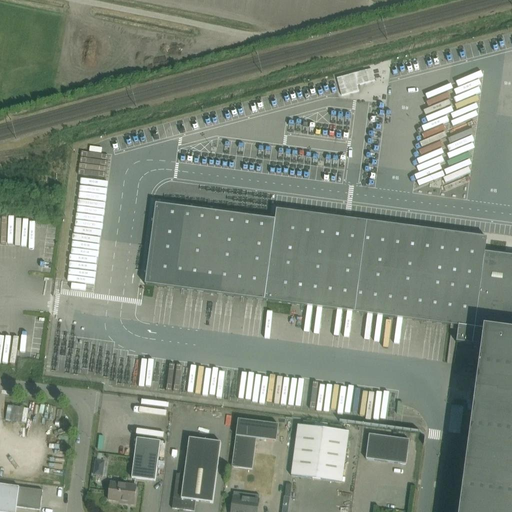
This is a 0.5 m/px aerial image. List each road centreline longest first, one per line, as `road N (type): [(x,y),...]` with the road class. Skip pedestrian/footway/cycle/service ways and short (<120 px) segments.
road 1 (unclassified): [(0,381),(83,402),(73,511)]
road 2 (track): [(74,0),(264,39)]
